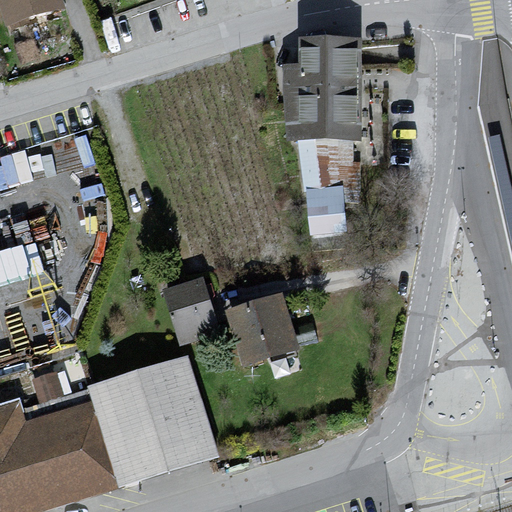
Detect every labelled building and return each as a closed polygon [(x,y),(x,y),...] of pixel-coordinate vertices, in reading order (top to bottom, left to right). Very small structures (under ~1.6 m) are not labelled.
[(63,0),(1,0),(11,36),(68,20),(63,0)] [(358,205),(359,50),(305,48),(305,71),(290,71),(290,126),(298,127),(316,238),(351,234),(346,204),(358,205)] [(489,138),(511,245),(511,184),(502,135),(489,138)] [(173,296),(189,343),(222,332),(206,285),(173,296)] [(285,307),(241,320),(253,364),(298,351),(285,307)] [(0,511),(48,511),(223,458),(192,362),(0,422),(0,511)]
